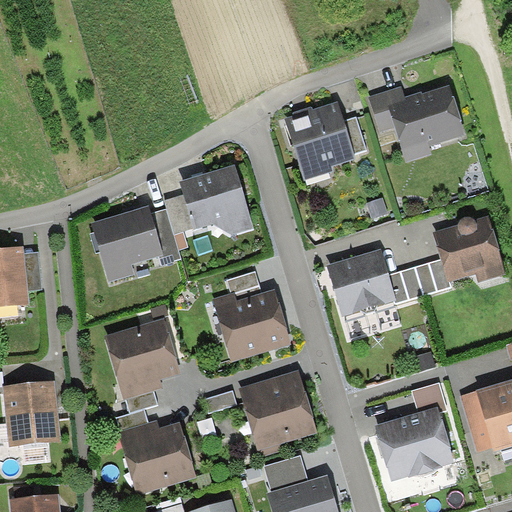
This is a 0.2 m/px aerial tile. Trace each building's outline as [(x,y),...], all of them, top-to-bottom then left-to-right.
[(402,87),(367,98),(379,132),(397,127),(408,161),(431,153),(429,147),(465,136),(449,86),(423,94),(422,91),(405,96),(402,87)] [(285,120),(304,182),(333,173),(331,168),(356,160),(355,155),(345,122),(339,104),(304,115),(285,120)] [(356,118),(345,122),(355,155),(367,151),(356,118)] [(201,178),(180,184),(184,196),(194,229),(195,231),(214,225),(231,236),(254,229),(235,168),(201,178)] [(194,229),(184,196),(165,202),(167,210),(180,252),(189,249),(183,233),(194,229)] [(132,266),(162,256),(149,215),(147,209),(131,213),(92,225),(110,283),(135,275),(132,266)] [(180,252),(167,210),(149,215),(162,256),(164,265),(182,259),(180,252)] [(443,260),(450,282),(475,275),(478,283),(506,275),(490,217),(474,222),(471,220),(465,220),(461,223),(459,227),(434,234),(443,260)] [(28,292),(42,290),(38,253),(24,255),(23,248),(0,250),(0,308),(29,306),(28,292)] [(382,251),(328,266),(343,318),(396,301),(388,276),(382,251)] [(443,260),(388,276),(396,301),(397,305),(452,288),(450,282),(443,260)] [(256,273),(229,281),(232,295),(235,294),(260,287),(256,273)] [(232,295),(214,300),(233,363),(291,345),(275,291),(238,303),(235,294),(232,295)] [(165,323),(108,339),(130,414),(144,410),(158,406),(153,391),(162,388),(160,381),(180,375),(165,323)] [(299,374),(241,392),(259,450),(317,432),(299,374)] [(460,398),(477,454),(492,449),(494,455),(511,449),(511,382),(497,387),(460,398)] [(4,389),(9,448),(62,443),(56,383),(36,385),(4,389)] [(418,414),(419,417),(438,412),(447,409),(439,385),(412,393),(418,414)] [(234,392),(206,400),(209,413),(238,405),(234,392)] [(440,412),(456,460),(466,457),(450,409),(440,412)] [(130,414),(117,419),(121,432),(148,424),(144,410),(130,414)] [(418,414),(375,428),(392,483),(454,464),(438,412),(419,417),(418,414)] [(118,433),(137,497),(196,479),(179,423),(158,429),(156,422),(148,424),(121,432),(118,433)] [(302,457),(264,468),(272,493),(268,495),(272,511),(339,511),(328,476),(309,482),(302,457)] [(60,511),(60,497),(11,501),(12,511),(60,511)] [(159,511),(184,511),(180,498),(157,505),(159,511)] [(234,511),(232,502),(197,511),(234,511)]
